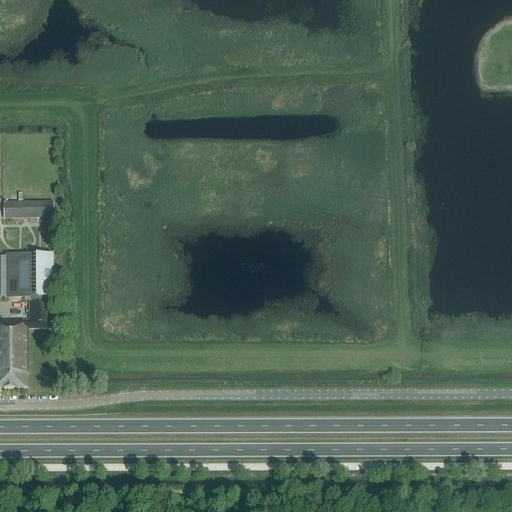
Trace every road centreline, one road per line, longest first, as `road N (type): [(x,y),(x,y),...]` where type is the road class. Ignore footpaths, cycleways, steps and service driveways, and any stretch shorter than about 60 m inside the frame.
road 1 (unclassified): [(0,405),(156,395),(511,394)]
road 2 (trunk): [(511,425),(0,427)]
road 3 (trunk): [(0,451),(511,450)]
